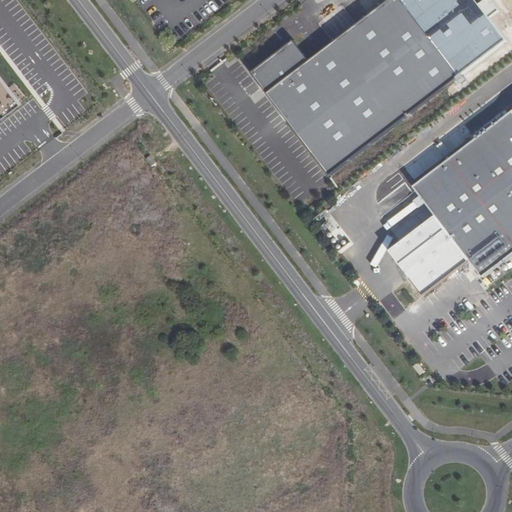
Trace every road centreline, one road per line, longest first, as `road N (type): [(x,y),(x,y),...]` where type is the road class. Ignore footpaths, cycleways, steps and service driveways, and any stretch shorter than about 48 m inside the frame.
road 1 (unclassified): [(148,91),(428,458)]
road 2 (unknown): [(120,113),(96,189),(46,240),(0,271)]
road 3 (unclassified): [(148,91),(268,0)]
